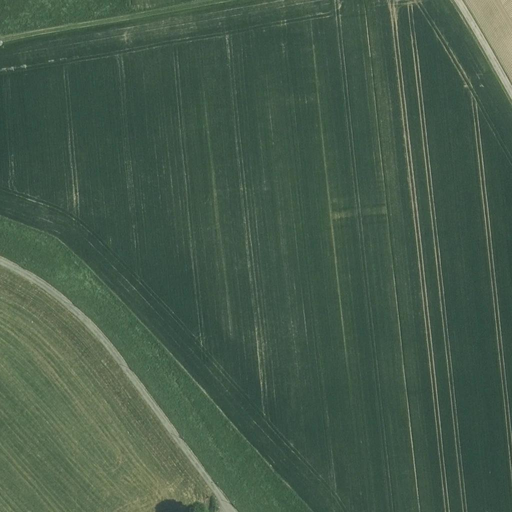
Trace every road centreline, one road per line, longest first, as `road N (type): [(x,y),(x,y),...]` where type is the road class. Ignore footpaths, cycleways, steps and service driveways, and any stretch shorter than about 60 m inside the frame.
road 1 (unclassified): [(0,265),(79,317),(228,511)]
road 2 (track): [(231,0),(0,39)]
